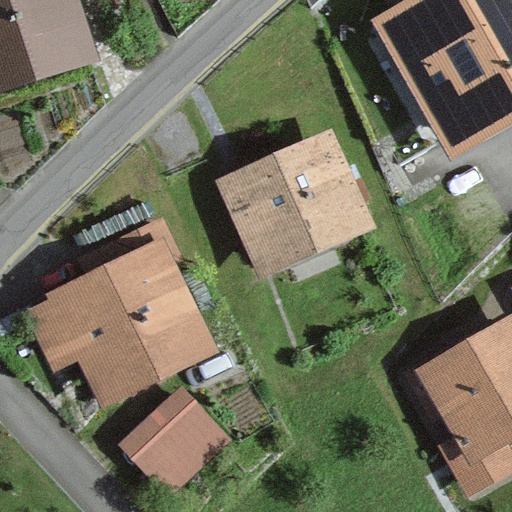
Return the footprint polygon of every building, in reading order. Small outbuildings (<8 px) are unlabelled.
[(0,0),(0,81),(31,72),(7,0),(0,0)] [(7,0),(31,72),(85,54),(67,0),(7,0)] [(511,105),(511,0),(454,0),(396,33),(455,138),(511,105)] [(249,185),(279,254),(359,219),(328,151),(249,185)] [(91,357),(106,388),(196,345),(158,266),(174,258),(160,229),(122,248),(135,275),(40,320),(64,370),(91,357)] [(479,338),(413,376),(436,415),(447,408),(463,436),(446,446),(472,490),(508,469),(492,440),(511,428),(511,330),(487,345),(479,338)] [(168,484),(215,441),(176,400),(130,442),(168,484)]
